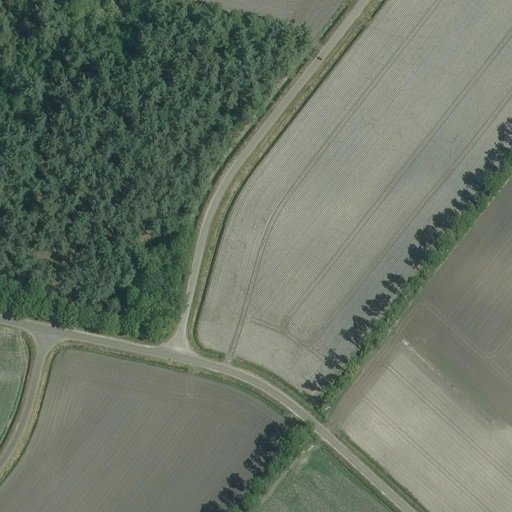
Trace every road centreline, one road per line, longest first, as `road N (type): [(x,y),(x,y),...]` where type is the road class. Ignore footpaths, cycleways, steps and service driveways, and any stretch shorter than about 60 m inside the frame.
road 1 (unclassified): [(174,356),(198,248),(222,185),(365,0)]
road 2 (unclassified): [(408,511),(268,389),(174,356)]
road 3 (unclassified): [(0,466),(47,330)]
road 4 (unclassified): [(174,356),(47,330)]
